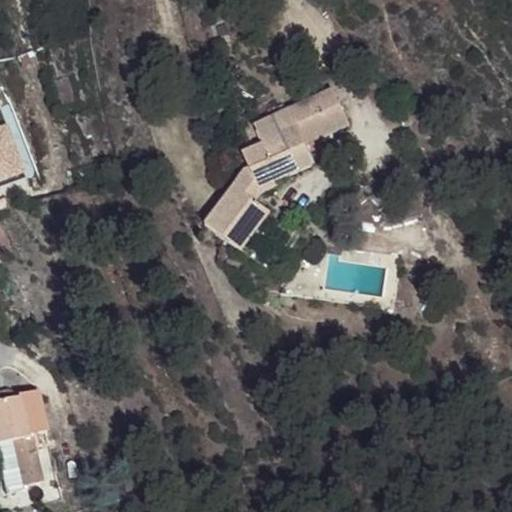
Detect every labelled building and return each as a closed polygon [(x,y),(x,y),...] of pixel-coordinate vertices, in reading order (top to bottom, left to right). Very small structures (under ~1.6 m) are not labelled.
[(243,175),(205,229),(240,254),(268,218),(257,203),(279,196),(279,186),(315,170),(309,152),(348,133),(330,95),(270,122),(284,151),(271,156),(264,150),(240,160),(243,175)] [(0,184),(31,173),(10,128),(0,131),(0,184)] [(26,397),(18,400),(26,427),(29,438),(39,484),(47,482),(26,397)] [(18,400),(0,402),(0,433),(10,432),(26,427),(18,400)] [(26,427),(10,432),(14,442),(29,438),(26,427)] [(10,432),(0,433),(0,446),(4,447),(14,442),(10,432)] [(29,438),(14,442),(25,488),(39,484),(29,438)] [(14,442),(4,447),(14,490),(25,488),(14,442)] [(0,446),(0,492),(14,490),(4,447),(0,446)]
